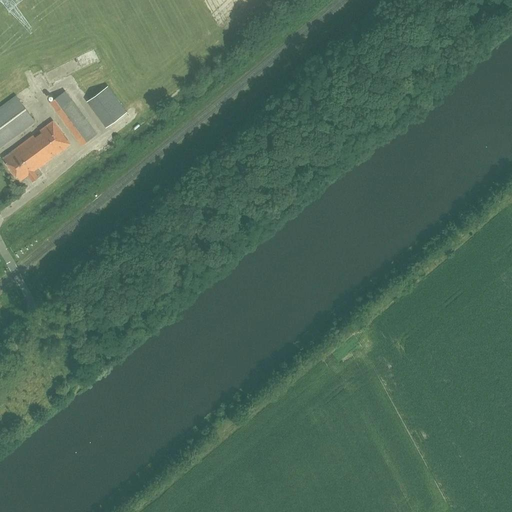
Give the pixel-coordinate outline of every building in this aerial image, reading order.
[(94,55),(79,60),(83,71),(98,66),(94,55)] [(111,85),(89,98),(106,126),(128,113),(111,85)] [(171,94),(175,99),(185,92),(182,87),(171,94)] [(82,146),(98,134),(66,91),(49,103),(82,146)] [(0,147),(36,122),(16,96),(0,107),(0,147)] [(57,154),(70,144),(53,121),(40,131),(42,134),(36,138),(34,135),(12,152),(12,153),(3,159),(20,181),(28,175),(33,182),(42,175),(38,168),(52,158),(50,155),(55,151),(57,154)]
